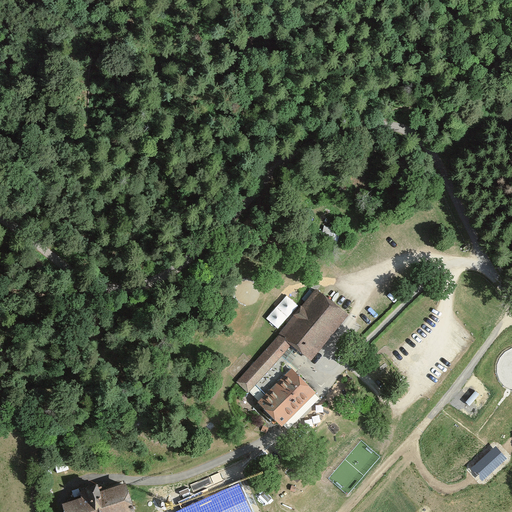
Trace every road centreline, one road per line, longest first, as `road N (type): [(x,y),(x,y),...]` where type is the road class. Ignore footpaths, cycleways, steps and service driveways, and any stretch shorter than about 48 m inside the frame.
road 1 (unclassified): [(511,296),(485,261),(431,152),(409,132),(384,125),(330,137),(270,170),(187,262),(127,290),(92,290),(0,216)]
road 2 (track): [(511,309),(335,511)]
road 3 (track): [(270,170),(247,132),(255,0)]
road 4 (track): [(497,0),(419,141)]
